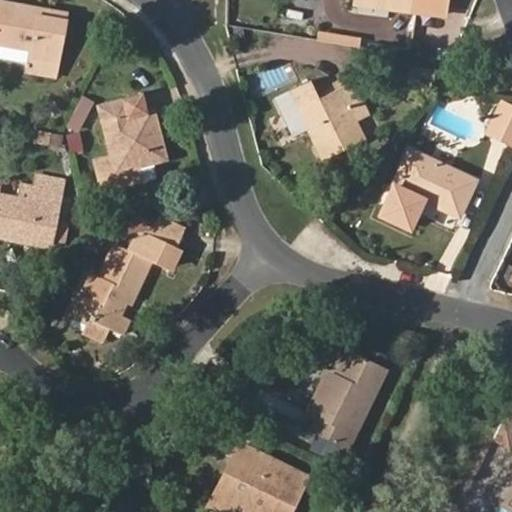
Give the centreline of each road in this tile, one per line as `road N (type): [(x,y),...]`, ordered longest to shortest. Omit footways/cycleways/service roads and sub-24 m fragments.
road 1 (residential): [(269,264),(209,81),(162,3)]
road 2 (residential): [(269,264),(120,415)]
road 3 (residential): [(459,309),(269,264)]
road 4 (residential): [(120,415),(50,388),(0,349)]
road 5 (residential): [(459,309),(511,195)]
